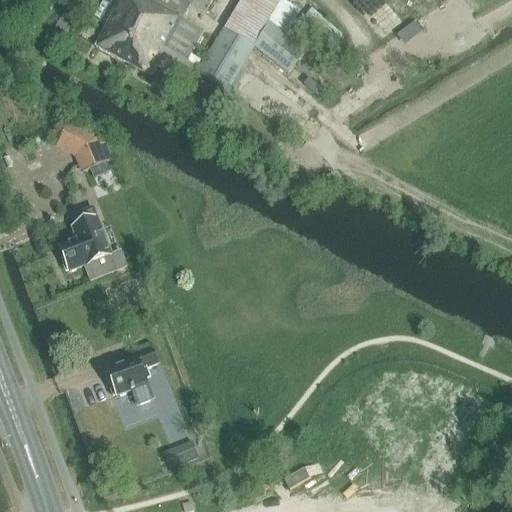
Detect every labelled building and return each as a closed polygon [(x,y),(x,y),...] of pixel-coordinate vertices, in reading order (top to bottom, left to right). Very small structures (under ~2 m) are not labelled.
[(141,0),(123,0),(97,48),(152,78),(158,66),(180,78),(204,34),(141,0)] [(289,78),(307,55),(287,38),(301,14),(278,0),(244,0),(197,75),(229,95),(255,50),(289,78)] [(97,140),(70,124),(58,145),(78,157),(85,174),(112,163),(103,140),(98,142),(97,140)] [(59,249),(63,260),(61,261),(65,273),(68,272),(69,275),(87,268),(88,272),(92,274),(96,275),(104,272),(107,268),(107,264),(106,260),(112,258),(95,213),(89,215),(88,213),(80,216),(84,226),(72,230),(77,242),(59,249)] [(109,386),(113,398),(116,397),(117,399),(131,394),(136,407),(154,400),(143,372),(159,366),(151,344),(128,353),(132,365),(107,375),(109,379),(107,379),(110,386),(109,386)]
